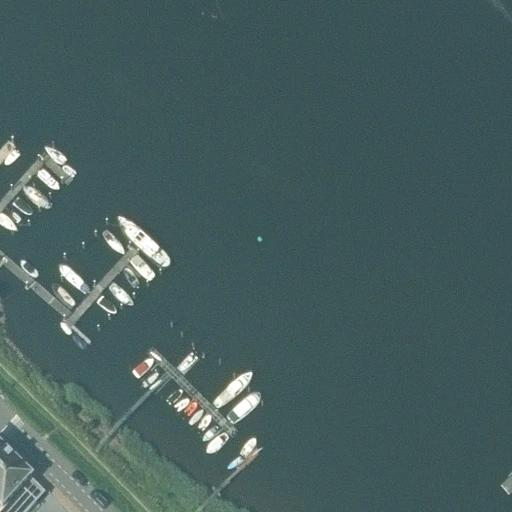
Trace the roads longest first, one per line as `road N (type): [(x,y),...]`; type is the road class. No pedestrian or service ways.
road 1 (track): [(143,511),(0,368)]
road 2 (tertiary): [(94,511),(0,413)]
